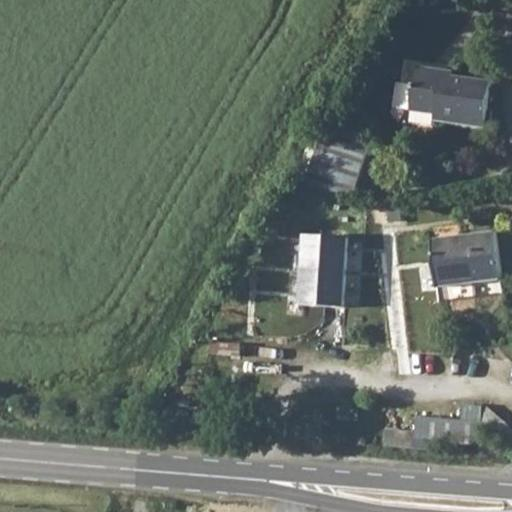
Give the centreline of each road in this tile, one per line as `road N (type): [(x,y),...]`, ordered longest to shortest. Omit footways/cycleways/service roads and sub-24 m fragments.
road 1 (primary): [(0,462),(269,484)]
road 2 (primary): [(511,493),(269,484)]
